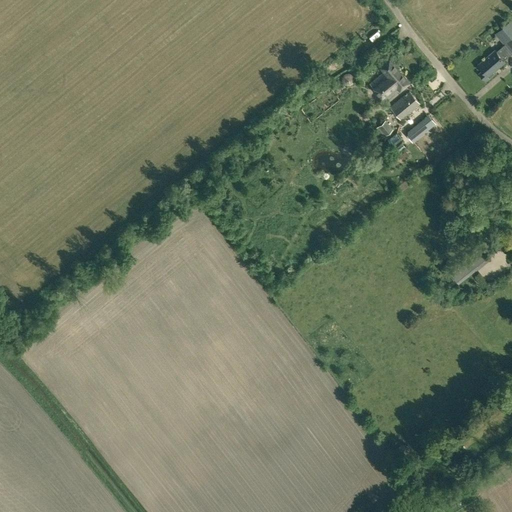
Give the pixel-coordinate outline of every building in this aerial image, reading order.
[(479,73),(486,80),(496,72),(494,70),(505,61),(504,60),(511,53),(511,20),(495,33),(504,44),(496,51),(496,50),(479,64),(484,69),(479,73)] [(370,83),(385,101),(409,82),(389,59),(380,66),(384,71),(370,83)] [(348,85),(349,85),(351,85),(352,84),(353,83),(354,82),(354,81),(355,80),(355,78),(354,77),(354,76),(353,74),(352,74),(351,73),(349,73),(348,73),(347,73),(346,74),(345,74),(342,77),(342,78),(342,80),(343,83),(345,84),(347,85),(348,85)] [(390,107),(401,120),(420,104),(409,90),(390,107)] [(405,133),(412,141),(435,123),(429,114),(405,133)] [(387,122),(379,128),(385,135),(393,129),(387,122)] [(387,140),(392,147),(402,138),(397,132),(387,140)] [(451,250),(453,250),(455,250),(456,250),(457,250),(458,249),(459,248),(459,247),(460,246),(460,244),(460,243),(459,241),(458,240),(457,239),(456,238),(452,237),(451,238),(449,236),(445,241),(448,242),(447,243),(447,244),(447,246),(447,247),(448,247),(448,248),(449,249),(450,249),(450,250),(451,250)] [(447,269),(460,284),(489,261),(476,245),(447,269)] [(430,295),(439,294),(437,282),(429,283),(430,295)] [(405,447),(404,446),(403,447),(402,447),(401,447),(400,448),(400,449),(399,449),(399,451),(399,452),(399,453),(399,454),(400,455),(401,456),(402,456),(403,457),(405,457),(406,457),(407,456),(408,455),(409,454),(409,453),(409,452),(409,451),(409,449),(408,448),(407,447),(406,447),(405,447)]
